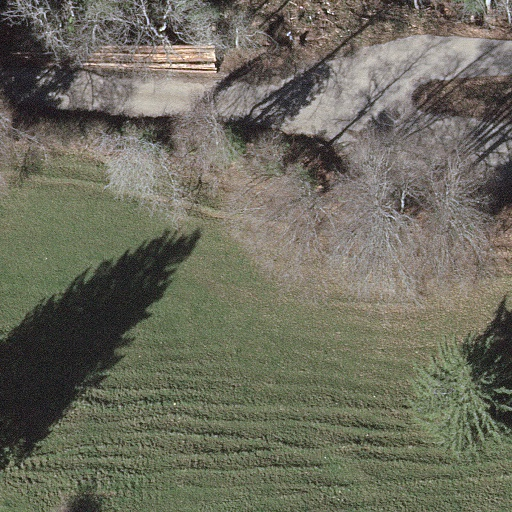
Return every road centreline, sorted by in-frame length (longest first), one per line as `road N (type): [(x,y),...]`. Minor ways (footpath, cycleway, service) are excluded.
road 1 (unclassified): [(0,77),(283,95),(383,122),(511,140)]
road 2 (track): [(511,62),(283,95)]
